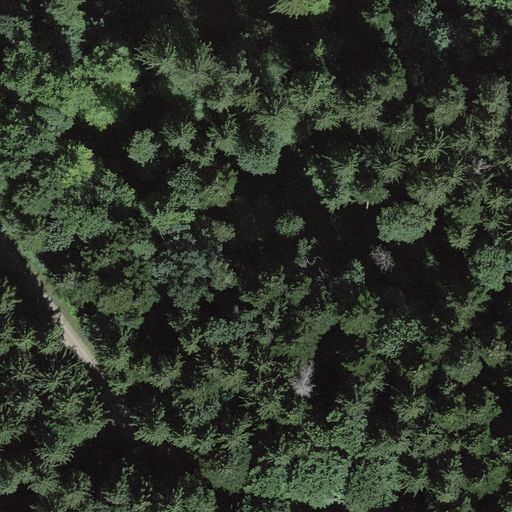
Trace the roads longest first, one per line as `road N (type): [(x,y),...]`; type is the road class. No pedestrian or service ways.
road 1 (track): [(296,511),(148,426),(0,243)]
road 2 (track): [(511,72),(249,18),(199,0)]
